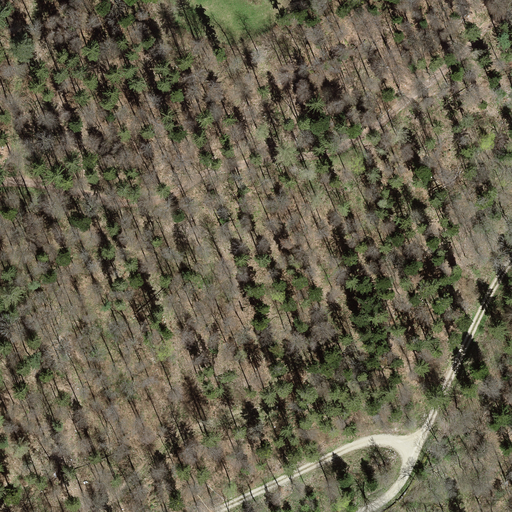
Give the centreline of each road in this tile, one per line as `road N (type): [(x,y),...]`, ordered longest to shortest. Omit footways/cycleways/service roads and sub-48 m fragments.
road 1 (track): [(511,13),(325,157),(205,172),(149,202),(0,185)]
road 2 (track): [(366,511),(402,480),(440,397),(511,279)]
road 3 (track): [(212,511),(370,438),(413,455)]
